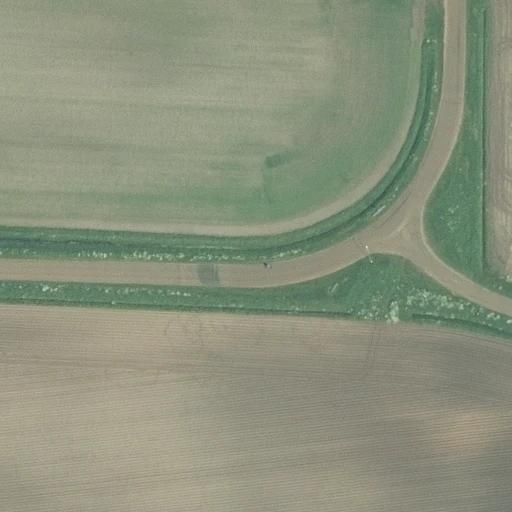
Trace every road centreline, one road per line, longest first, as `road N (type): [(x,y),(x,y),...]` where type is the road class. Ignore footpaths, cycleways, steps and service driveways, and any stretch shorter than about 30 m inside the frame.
road 1 (unclassified): [(394,231),(347,258),(261,280),(0,272)]
road 2 (unclassified): [(394,231),(435,169),(454,91),(457,0)]
road 3 (unclassified): [(511,310),(437,275),(394,231)]
